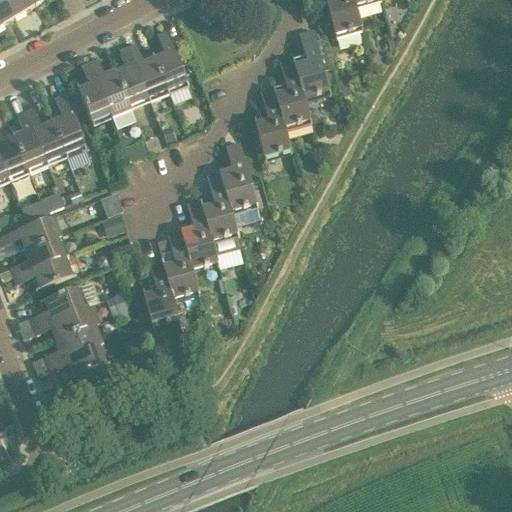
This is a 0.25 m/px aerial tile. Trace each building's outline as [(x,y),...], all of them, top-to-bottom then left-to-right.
[(34,9),(28,0),(0,0),(13,22),(34,9)] [(0,0),(0,29),(13,22),(0,0)] [(28,0),(34,9),(50,0),(28,0)] [(331,27),(335,43),(361,36),(354,14),(353,14),(349,0),(336,0),(337,1),(318,6),(324,29),(331,27)] [(349,0),(353,14),(354,14),(380,7),(377,0),(349,0)] [(292,64),(304,107),(305,107),(330,100),(312,34),(299,38),(305,60),(292,64)] [(153,63),(169,99),(188,91),(166,36),(156,40),(164,58),(153,63)] [(127,52),(150,107),(169,99),(153,63),(143,67),(135,48),(127,52)] [(115,79),(131,114),(150,107),(127,52),(119,55),(126,74),(115,79)] [(89,67),(111,122),(131,114),(115,79),(105,83),(97,64),(89,67)] [(304,107),(292,64),(279,67),(285,89),(273,93),(285,136),(286,136),(311,129),(305,107),(304,107)] [(111,122),(89,67),(81,71),(88,88),(77,93),(92,130),(111,122)] [(254,124),(265,165),(292,158),(286,136),(285,136),(273,93),(260,96),(267,120),(254,124)] [(67,163),(86,155),(63,100),(54,103),(62,122),(51,126),(67,163)] [(24,116),(48,171),(67,163),(51,126),(40,131),(32,113),(24,116)] [(13,142),(29,179),(48,171),(24,116),(17,119),(24,138),(13,142)] [(176,143),(170,129),(161,133),(167,147),(176,143)] [(159,149),(155,140),(144,145),(148,154),(159,149)] [(0,163),(10,187),(29,179),(13,142),(2,147),(0,141),(0,163)] [(136,149),(140,157),(148,154),(144,145),(136,149)] [(220,182),(231,220),(232,220),(235,230),(260,223),(239,147),(225,151),(233,179),(220,182)] [(0,190),(10,187),(0,163),(0,190)] [(231,220),(220,182),(220,183),(219,177),(206,181),(214,208),(201,211),(212,249),(213,249),(238,242),(235,230),(232,220),(231,220)] [(72,207),(82,203),(78,194),(69,198),(72,207)] [(120,214),(116,198),(100,204),(106,220),(120,214)] [(48,200),(39,203),(40,205),(45,217),(54,214),(48,200)] [(212,249),(201,211),(199,206),(187,209),(194,237),(182,240),(192,278),(193,278),(219,271),(213,249),(212,249)] [(0,220),(0,232),(15,226),(11,215),(0,220)] [(123,236),(118,220),(104,225),(109,241),(123,236)] [(24,256),(61,241),(54,222),(0,242),(0,248),(1,252),(20,245),(24,256)] [(192,278),(182,240),(180,235),(167,239),(175,266),(163,270),(173,308),(174,307),(199,300),(193,278),(192,278)] [(13,282),(63,261),(68,259),(61,241),(24,256),(28,267),(10,274),(12,280),(13,282)] [(39,294),(76,280),(68,259),(63,261),(13,282),(16,290),(34,282),(39,294)] [(138,318),(147,316),(153,337),(180,330),(174,307),(173,308),(163,270),(162,270),(160,264),(148,268),(156,296),(143,299),(141,294),(132,296),(138,318)] [(10,274),(0,277),(0,280),(1,285),(12,280),(10,274)] [(88,310),(81,291),(43,305),(47,317),(29,324),(32,332),(88,310)] [(58,344),(63,342),(95,330),(95,328),(100,326),(93,308),(88,310),(32,332),(35,339),(35,340),(54,333),(58,344)] [(18,328),(21,336),(32,332),(29,324),(18,328)] [(47,370),(63,364),(103,349),(95,330),(63,342),(58,344),(62,355),(44,362),(47,370)] [(32,332),(21,336),(20,336),(23,343),(35,339),(32,332)] [(103,349),(63,364),(47,370),(50,378),(69,371),(73,382),(110,368),(103,349)] [(35,375),(47,370),(44,362),(32,367),(35,375)] [(58,400),(62,409),(117,387),(110,368),(73,382),(77,393),(58,400)] [(35,375),(38,383),(50,378),(47,370),(35,375)]
